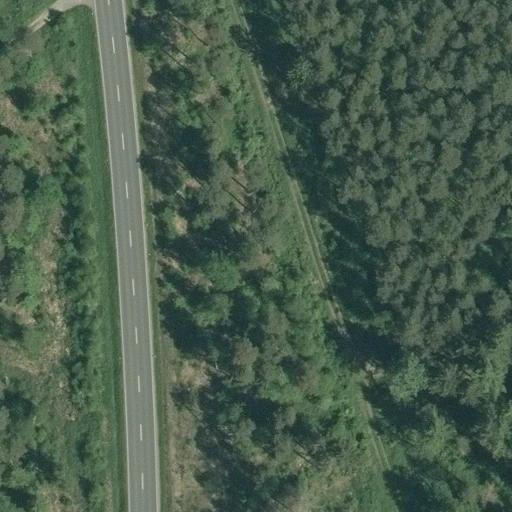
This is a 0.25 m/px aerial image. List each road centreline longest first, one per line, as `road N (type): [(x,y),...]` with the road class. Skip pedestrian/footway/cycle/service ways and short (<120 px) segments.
road 1 (track): [(236,0),(398,511)]
road 2 (secondary): [(106,0),(127,209),(142,511)]
